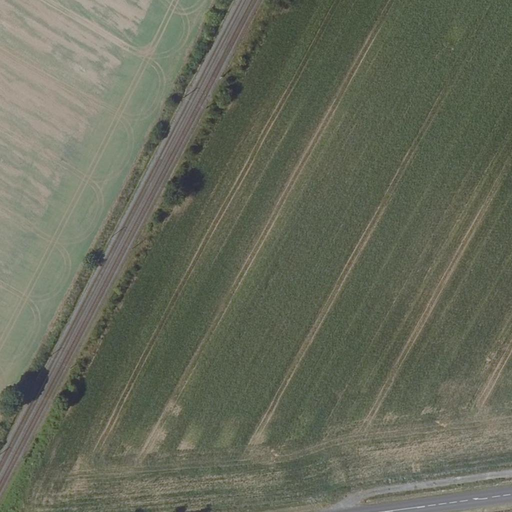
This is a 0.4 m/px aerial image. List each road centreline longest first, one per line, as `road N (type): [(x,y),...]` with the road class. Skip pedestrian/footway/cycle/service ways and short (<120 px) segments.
road 1 (track): [(349,511),(361,494),(511,475)]
road 2 (secondary): [(511,496),(389,511)]
